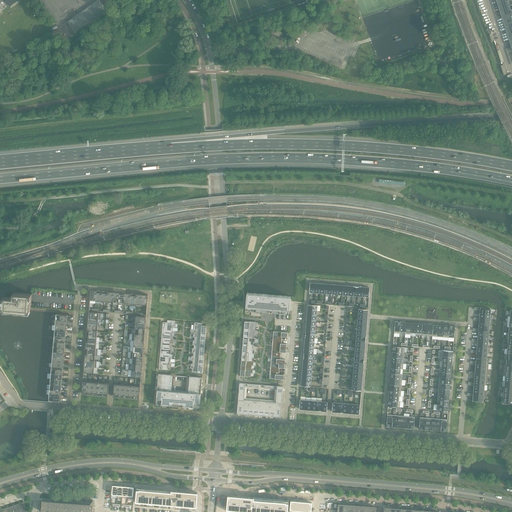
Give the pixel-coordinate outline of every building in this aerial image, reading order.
[(78,15),(68,22),(75,32),(105,11),(98,0),(91,5),(94,9),(81,18),(78,15)] [(511,0),(496,0),(511,47),(511,49),(511,0)] [(24,310),(25,308),(31,308),(32,295),(13,293),(13,296),(14,296),(14,298),(4,297),(3,310),(3,308),(24,310)] [(247,293),(246,307),(251,307),(251,311),(252,310),(283,313),(283,314),(284,314),(284,310),(289,310),(289,311),(291,297),(247,293)] [(163,322),(162,330),(173,331),(173,328),(175,328),(175,321),(167,321),(167,323),(163,322)] [(245,321),(244,329),(256,330),(257,322),(245,321)] [(195,323),(194,330),(195,330),(195,333),(206,334),(207,326),(202,326),(202,323),(195,323)] [(244,329),(243,337),(256,338),(256,330),(244,329)] [(162,330),(161,338),(172,339),(173,336),(174,336),(174,332),(173,331),(162,330)] [(273,332),(273,340),(282,340),(282,337),(287,337),(288,333),(273,332)] [(194,333),(193,338),(195,338),(194,341),(205,342),(206,334),(195,333),(194,333)] [(243,337),(243,345),(255,346),(256,338),(243,337)] [(161,338),(161,346),(172,347),(172,344),(173,344),(174,339),(172,339),(161,338)] [(273,340),(272,347),(286,349),(287,344),(281,344),(282,340),(273,340)] [(193,341),(193,345),(194,345),(194,349),(205,350),(205,342),(194,341),(193,341)] [(243,345),(242,353),(254,354),(255,346),(243,345)] [(161,346),(160,354),(171,355),(171,351),(173,352),(173,347),(172,347),(161,346)] [(272,347),(271,355),(280,356),(281,353),(286,353),(286,349),(272,347)] [(192,349),(192,353),(193,353),(193,357),(204,357),(205,350),(194,349),(192,349)] [(242,353),(241,361),(254,362),(254,354),(242,353)] [(160,354),(160,362),(170,362),(171,359),(172,359),(172,355),(171,355),(160,354)] [(271,355),(271,363),(285,364),(285,360),(280,359),(280,356),(271,355)] [(192,356),(191,361),(193,361),(193,364),(203,365),(204,357),(193,357),(192,356)] [(241,361),(241,368),(253,369),(254,362),(241,361)] [(160,362),(159,370),(170,370),(170,367),(171,367),(172,363),(170,362),(160,362)] [(271,363),(270,371),(279,372),(279,368),(285,369),(285,364),(271,363)] [(191,364),(191,369),(192,369),(192,372),(203,373),(203,365),(193,364),(191,364)] [(241,368),(240,376),(251,377),(251,373),(253,373),(253,369),(241,368)] [(270,371),(269,379),(284,380),(284,375),(279,375),(279,372),(270,371)] [(158,374),(156,404),(157,405),(157,404),(161,404),(161,405),(162,405),(162,404),(167,405),(172,405),(172,406),(173,406),(173,405),(178,406),(183,406),(183,407),(184,407),(184,406),(188,407),(189,407),(194,407),(194,408),(194,407),(199,407),(199,408),(200,408),(201,391),(202,384),(202,378),(197,378),(190,377),(187,377),(185,391),(173,390),(174,376),(173,376),(158,374)] [(237,407),(237,414),(238,414),(238,413),(241,414),(242,414),(243,414),(245,414),(248,414),(248,415),(248,414),(252,415),(253,415),(254,415),(255,415),(259,415),(258,416),(259,416),(259,415),(262,415),(264,416),(265,416),(266,416),(269,416),(269,417),(270,417),(270,416),(273,416),(275,416),(275,417),(277,417),(280,417),(280,418),(281,418),(281,411),(283,392),(283,387),(278,387),(277,386),(264,385),(264,388),(275,389),(277,390),(277,392),(276,403),(244,400),(245,389),(245,387),(247,387),(258,388),(259,385),(244,384),(239,383),(239,389),(237,407)] [(137,488),(136,502),(143,502),(150,503),(157,503),(164,504),(170,505),(176,505),(182,506),(189,506),(196,507),(198,493),(195,493),(195,495),(190,494),(183,494),(177,493),(177,491),(176,491),(172,491),(171,493),(169,492),(165,492),(158,492),(144,490),(140,490),(140,488),(137,488)] [(228,496),(227,510),(234,510),(241,511),(248,511),(253,511),(254,511),(287,511),(288,501),(286,501),(286,503),(281,502),(274,502),(267,501),(261,501),(254,500),(254,498),(249,498),(249,499),(242,499),(235,498),(231,498),(231,496),(228,496)] [(41,511),(44,511),(92,511),(93,511),(94,505),(94,504),(93,504),(95,502),(93,501),(91,503),(90,504),(52,501),(51,500),(50,501),(43,500),(42,500),(42,502),(41,511)] [(0,510),(0,511),(27,511),(24,502),(0,510)]
